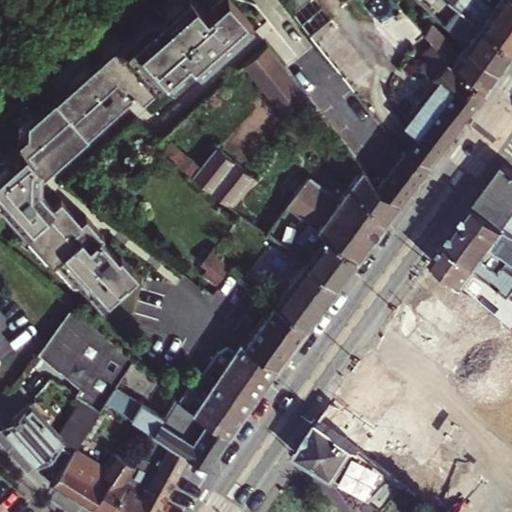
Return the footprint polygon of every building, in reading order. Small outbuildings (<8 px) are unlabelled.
[(78,279),(97,302),(135,271),(119,251),(117,253),(100,233),(102,231),(84,210),(79,214),(60,191),(52,198),(41,184),(43,169),(136,89),(143,98),(168,77),(174,84),(198,64),(202,69),(256,24),(236,0),(224,0),(209,12),(199,0),(181,0),(168,12),(162,17),(138,37),(134,32),(132,30),(127,35),(106,52),(95,61),(74,78),(40,106),(30,115),(30,129),(20,137),(6,149),(0,153),(0,199),(2,197),(27,227),(46,250),(52,257),(57,253),(78,279)] [(171,0),(167,4),(168,12),(181,0),(171,0)] [(282,0),(357,87),(378,70),(319,0),(282,0)] [(420,0),(431,8),(436,0),(420,0)] [(503,64),(511,52),(511,41),(456,0),(446,0),(443,5),(468,24),(474,22),(478,25),(469,38),(503,64)] [(511,12),(497,1),(486,15),(482,12),(484,9),(479,1),(477,0),(456,0),(511,41),(511,12)] [(486,15),(497,1),(495,0),(480,0),(479,1),(484,9),(482,12),(486,15)] [(511,0),(495,0),(497,1),(511,12),(511,0)] [(443,5),(437,13),(461,32),(468,24),(443,5)] [(414,21),(402,11),(382,35),(405,52),(424,29),(414,21)] [(503,64),(469,38),(459,51),(456,48),(456,39),(421,13),(414,21),(424,29),(441,43),(490,83),(503,64)] [(153,15),(134,32),(138,37),(162,17),(153,15)] [(117,33),(106,42),(106,52),(127,35),(117,33)] [(490,83),(441,43),(424,66),(439,77),(407,120),(410,121),(422,130),(411,145),(433,160),(490,83)] [(267,45),(245,64),(297,127),(320,109),(267,45)] [(74,78),(95,61),(85,60),(75,68),(74,78)] [(30,115),(40,106),(31,105),(20,115),(20,137),(30,129),(30,115)] [(422,130),(410,121),(399,136),(411,145),(422,130)] [(216,140),(192,172),(231,202),(256,170),(216,140)] [(433,160),(411,145),(397,165),(382,185),(402,200),(418,179),(433,160)] [(303,212),(310,217),(361,255),(402,200),(382,185),(361,159),(355,165),(361,169),(340,197),(309,174),(289,201),(291,202),(303,212)] [(511,168),(506,164),(477,203),(511,229),(511,168)] [(296,221),(303,212),(291,202),(285,211),(296,221)] [(511,229),(477,203),(463,222),(510,257),(511,258),(511,229)] [(285,242),(308,259),(339,283),(361,255),(310,217),(293,240),(289,236),(285,242)] [(511,258),(510,257),(463,222),(450,241),(511,293),(511,258)] [(46,250),(27,227),(27,236),(39,250),(46,250)] [(511,293),(450,241),(435,261),(476,296),(483,288),(504,306),(511,312),(511,293)] [(196,265),(213,281),(226,267),(209,251),(196,265)] [(57,253),(52,257),(70,279),(78,279),(57,253)] [(308,259),(278,299),(310,322),(325,303),(339,283),(308,259)] [(497,313),(504,306),(483,288),(476,296),(497,313)] [(220,348),(186,399),(233,431),(270,377),(280,362),(310,322),(278,299),(249,338),(245,336),(238,347),(230,342),(225,345),(220,348)] [(77,301),(45,347),(85,384),(80,389),(87,396),(60,436),(30,407),(7,432),(42,467),(56,453),(68,464),(79,446),(109,399),(119,383),(137,356),(77,301)] [(233,431),(186,399),(179,393),(166,414),(119,383),(109,399),(159,430),(195,453),(212,463),(233,431)] [(384,470),(322,419),(300,453),(363,494),(381,473),(384,470)] [(159,430),(144,452),(181,475),(195,453),(159,430)] [(108,511),(131,478),(127,476),(79,446),(68,464),(56,481),(106,511),(108,511)] [(158,511),(181,475),(144,452),(127,476),(131,478),(108,511),(158,511)]
